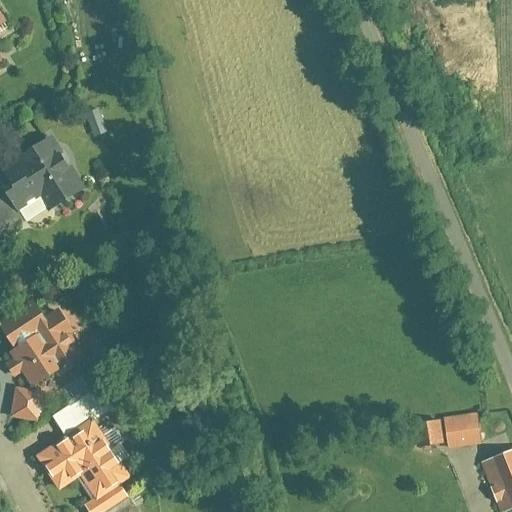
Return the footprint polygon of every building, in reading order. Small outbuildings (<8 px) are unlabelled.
[(0,65),(1,65),(0,63),(0,28),(8,24),(0,10),(0,65)] [(10,163),(14,169),(0,177),(0,239),(17,229),(9,215),(35,199),(44,213),(77,193),(45,142),(10,163)] [(0,345),(28,395),(81,366),(50,310),(35,318),(27,303),(0,318),(0,345)] [(441,417),(442,451),(481,449),(480,415),(441,417)] [(36,455),(59,495),(77,485),(87,503),(123,483),(112,464),(123,458),(100,419),(62,440),(36,455)] [(432,424),(413,425),(415,450),(434,449),(432,424)] [(511,453),(478,467),(495,511),(507,511),(511,510),(511,453)] [(86,508),(88,511),(114,511),(123,506),(112,491),(86,508)]
